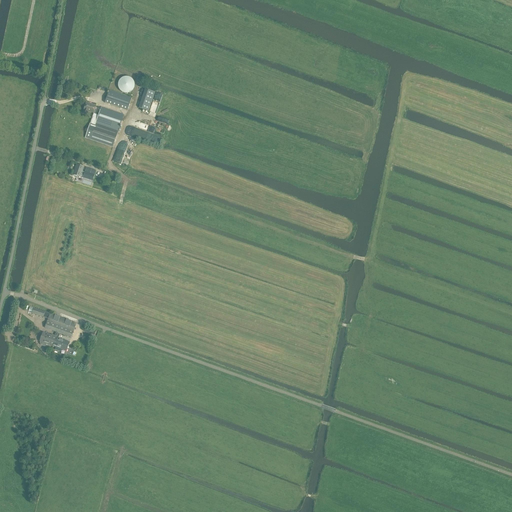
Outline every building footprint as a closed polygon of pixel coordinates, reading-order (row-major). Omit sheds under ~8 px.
[(145,89),(139,108),(148,111),(155,92),(145,89)] [(109,90),(105,103),(127,110),(132,98),(131,98),(109,90)] [(86,103),(83,114),(87,115),(88,111),(93,113),(94,114),(85,138),(90,140),(113,147),(124,115),(101,108),(96,106),(86,103)] [(80,177),(81,176),(83,177),(83,178),(92,181),(96,171),(86,167),(85,172),(82,172),(84,167),(77,165),(73,175),(80,177)] [(30,308),(28,312),(30,313),(32,314),(43,317),(48,319),(50,314),(45,312),(33,308),(30,307),(30,308)] [(48,319),(47,322),(64,329),(73,332),(77,323),(63,319),(55,315),(50,314),(48,319)] [(40,342),(40,343),(41,345),(46,347),(48,346),(48,345),(49,345),(53,347),(56,338),(58,333),(60,334),(62,335),(64,329),(47,322),(45,328),(56,332),(54,336),(54,337),(51,336),(43,333),(40,342)] [(64,329),(62,335),(71,338),(73,332),(64,329)] [(56,338),(53,347),(55,348),(55,350),(61,352),(62,350),(66,352),(70,343),(58,338),(56,338)]
